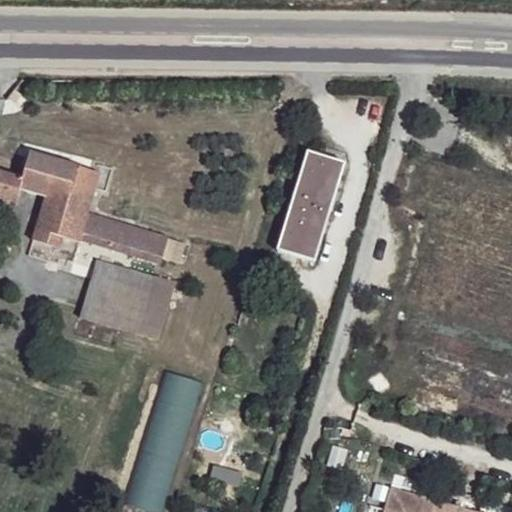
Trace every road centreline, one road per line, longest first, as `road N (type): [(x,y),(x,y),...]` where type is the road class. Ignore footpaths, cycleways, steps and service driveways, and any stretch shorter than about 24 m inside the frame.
road 1 (secondary): [(511,32),(75,25)]
road 2 (secondary): [(75,55),(511,61)]
road 3 (unknown): [(326,396),(389,434),(511,474)]
